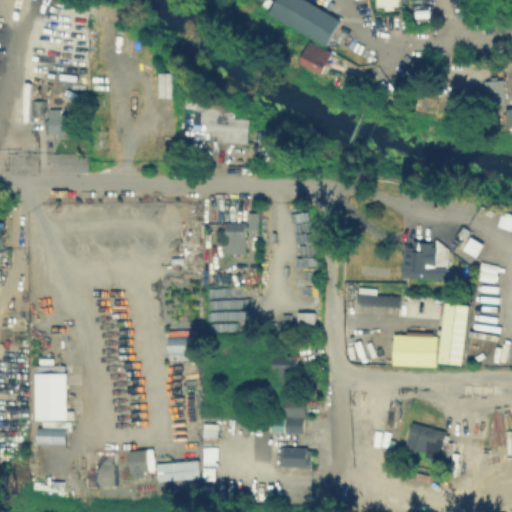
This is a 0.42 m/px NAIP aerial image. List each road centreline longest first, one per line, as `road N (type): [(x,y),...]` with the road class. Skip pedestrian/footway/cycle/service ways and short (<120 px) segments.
road 1 (residential): [(0,184),(290,184),(322,191)]
road 2 (residential): [(347,457),(334,430),(322,191)]
